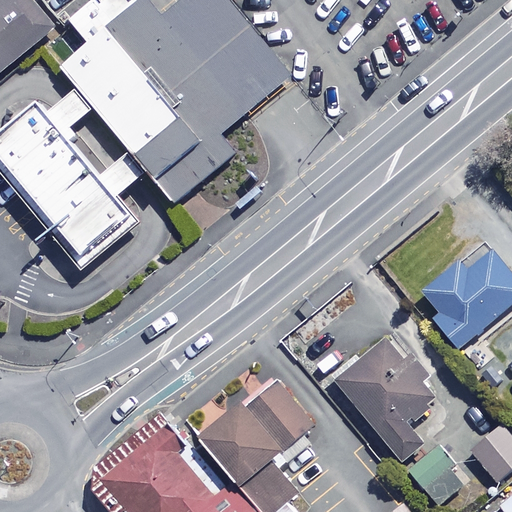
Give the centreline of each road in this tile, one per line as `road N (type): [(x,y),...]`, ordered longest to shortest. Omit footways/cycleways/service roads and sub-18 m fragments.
road 1 (secondary): [(511,66),(190,329)]
road 2 (secondary): [(23,407),(190,329)]
road 3 (secondary): [(190,329),(68,457)]
